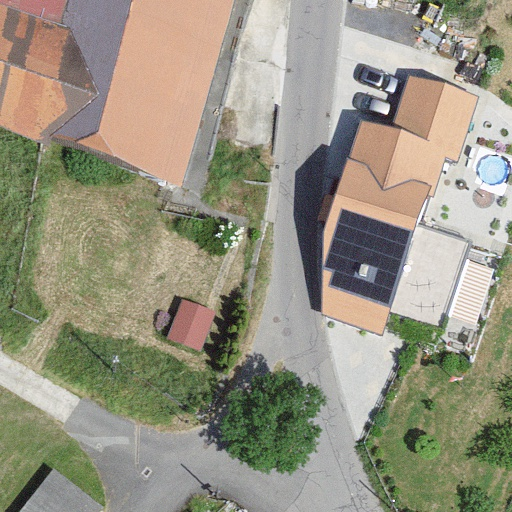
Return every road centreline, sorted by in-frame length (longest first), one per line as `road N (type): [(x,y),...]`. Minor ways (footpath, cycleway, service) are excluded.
road 1 (tertiary): [(315,0),(294,192),(292,341),(322,463)]
road 2 (residential): [(322,463),(208,463),(114,441),(0,369)]
